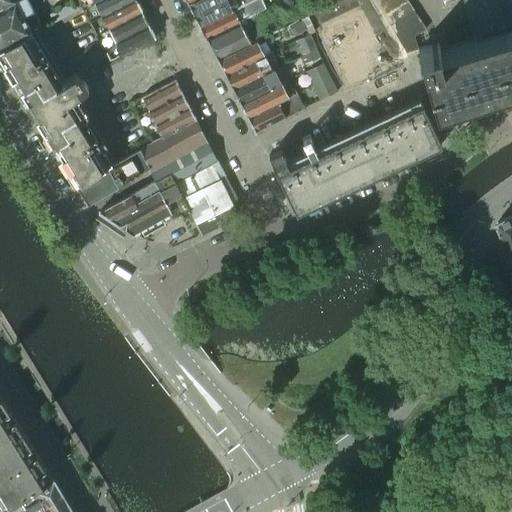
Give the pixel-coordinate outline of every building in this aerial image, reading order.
[(27,0),(14,0),(0,7),(0,48),(34,31),(42,27),(27,0)] [(78,0),(83,8),(94,2),(98,0),(78,0)] [(98,0),(94,2),(83,8),(89,21),(101,15),(129,0),(98,0)] [(129,0),(101,15),(89,21),(96,34),(107,29),(141,11),(134,0),(129,0)] [(194,0),(188,3),(194,14),(200,25),(251,1),(252,0),(194,0)] [(252,0),(251,1),(200,25),(206,37),(259,12),(265,9),(260,0),(252,0)] [(389,0),(380,6),(385,15),(408,0),(407,0),(389,0)] [(385,15),(391,25),(414,9),(408,0),(385,15)] [(480,26),(483,40),(451,49),(445,30),(418,39),(425,58),(438,104),(511,81),(511,0),(470,0),(477,27),(480,26)] [(391,25),(396,34),(420,18),(414,9),(391,25)] [(107,29),(96,34),(103,47),(114,42),(147,24),(141,11),(107,29)] [(259,12),(206,37),(211,48),(265,23),(259,12)] [(420,18),(396,34),(406,51),(418,48),(415,35),(426,27),(420,18)] [(265,23),(211,48),(217,59),(257,40),(269,34),(264,25),(266,24),(265,23)] [(114,42),(103,47),(104,50),(109,48),(110,49),(117,46),(121,55),(122,54),(153,38),(154,38),(147,24),(114,42)] [(34,31),(0,48),(0,61),(76,186),(115,164),(84,113),(87,112),(84,107),(83,108),(84,109),(74,115),(72,111),(66,103),(76,96),(77,98),(78,98),(77,96),(87,90),(88,86),(84,80),(80,79),(77,75),(73,74),(63,79),(34,31)] [(316,49),(309,34),(297,39),(300,46),(297,47),(301,55),(316,49)] [(153,38),(122,54),(129,69),(135,80),(167,64),(161,53),(153,38)] [(257,40),(217,59),(225,74),(264,55),(257,40)] [(316,48),(316,49),(301,55),(305,63),(320,56),(316,48)] [(264,55),(225,74),(232,88),(279,66),(272,51),(264,55)] [(114,58),(110,61),(114,69),(118,66),(114,58)] [(305,72),(312,85),(330,77),(322,63),(305,72)] [(167,64),(135,80),(143,95),(175,79),(167,64)] [(279,66),(232,88),(240,102),(281,82),(276,72),(283,69),(281,65),(279,66)] [(312,85),(320,100),(337,91),(330,77),(312,85)] [(143,95),(141,96),(149,110),(182,93),(175,79),(143,95)] [(281,82),(240,102),(247,116),(296,92),(294,88),(290,90),(286,83),(285,80),(281,82)] [(131,91),(126,94),(131,102),(135,99),(131,91)] [(296,92),(247,116),(255,131),(296,110),(291,102),(299,98),(296,92)] [(182,93),(149,110),(155,123),(188,105),(182,93)] [(280,149),(268,155),(292,204),(293,204),(293,202),(300,199),(301,201),(302,202),(302,203),(303,204),(304,204),(305,205),(306,205),(307,205),(308,205),(309,205),(310,205),(311,205),(319,201),(441,144),(437,135),(424,108),(422,103),(316,152),(312,144),(314,144),(309,134),(300,138),(305,148),(306,147),(307,150),(305,156),(306,157),(301,159),(288,166),(280,149)] [(188,105),(155,123),(160,132),(157,133),(160,138),(195,119),(188,105)] [(154,180),(130,194),(135,202),(158,190),(173,183),(176,181),(211,164),(214,162),(217,160),(195,119),(160,138),(139,150),(148,168),(154,180)] [(115,164),(76,186),(87,204),(118,185),(148,168),(139,150),(115,164)] [(211,164),(176,181),(195,222),(196,222),(202,234),(238,216),(231,204),(238,201),(226,178),(217,160),(214,162),(211,164)] [(99,211),(98,211),(127,231),(128,231),(128,232),(129,232),(130,232),(131,232),(132,232),(133,232),(169,212),(172,217),(188,209),(173,183),(158,190),(135,202),(130,194),(99,211)] [(511,214),(495,223),(494,228),(496,235),(507,265),(511,283),(511,214)] [(418,279),(419,273),(408,270),(402,292),(414,295),(415,290),(418,279)] [(0,502),(3,507),(34,488),(34,489),(52,479),(51,478),(0,396),(0,502)] [(52,479),(34,489),(47,511),(71,511),(52,479)] [(3,508),(1,509),(2,511),(13,511),(23,506),(26,511),(47,511),(34,489),(34,488),(3,507),(3,508)]
